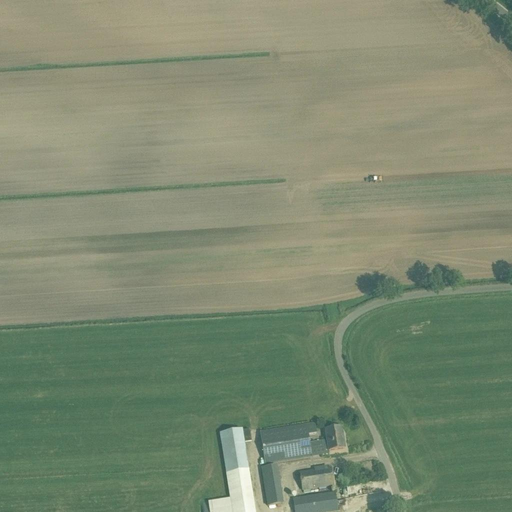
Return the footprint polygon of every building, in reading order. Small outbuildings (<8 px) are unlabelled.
[(310,444),(308,436),(316,435),(315,424),(307,425),(259,433),(265,466),(312,458),(311,452),(328,449),(329,452),(345,450),(341,428),(325,431),(327,441),(310,444)] [(218,434),(225,475),(249,471),(242,430),(218,434)] [(343,479),(352,479),(352,464),(343,464),(343,479)] [(259,468),(262,508),(278,506),(275,466),(259,468)] [(327,466),(313,468),(314,471),(299,473),(302,492),(303,492),(303,495),(311,494),(311,491),(335,487),(331,468),(327,469),(327,466)] [(340,494),(376,489),(374,480),(339,486),(340,494)] [(387,488),(375,490),(377,498),(389,496),(387,488)] [(338,511),(335,493),(334,489),(331,490),(331,493),(293,499),(294,511),(338,511)]
